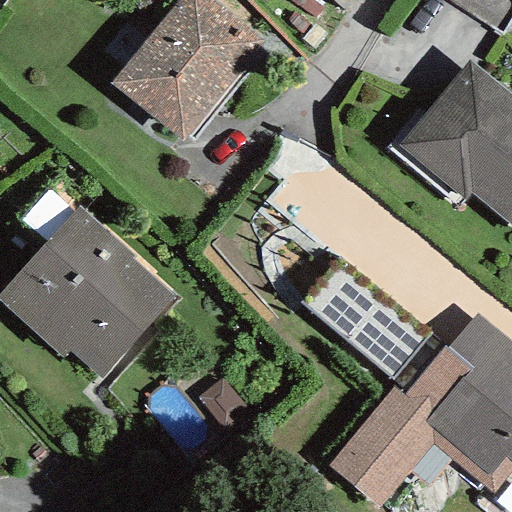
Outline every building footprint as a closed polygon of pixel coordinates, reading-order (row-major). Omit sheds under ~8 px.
[(210,0),(178,0),(109,85),(181,144),(263,44),(210,0)] [(511,98),(466,61),(396,147),(464,202),(471,194),(511,227),(511,98)] [(135,259),(78,207),(0,292),(0,302),(62,359),(69,352),(101,381),(175,300),(132,261),(135,259)] [(443,347),(336,258),(297,301),(394,384),(391,387),(402,396),(443,347)] [(511,343),(476,314),(446,350),(443,347),(402,396),(391,387),(326,465),(378,508),(432,443),(492,493),(511,469),(511,343)] [(222,380),(197,399),(228,438),(252,419),(222,380)]
